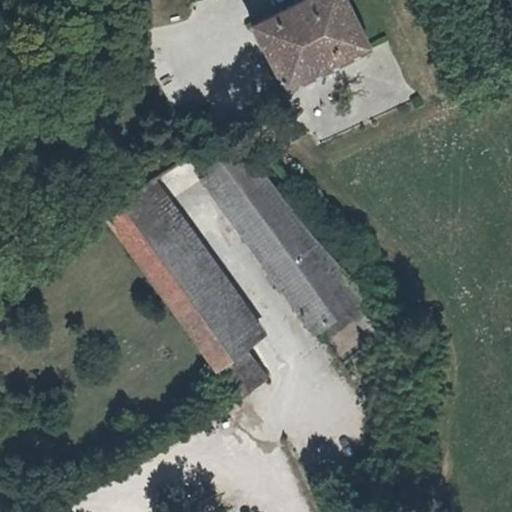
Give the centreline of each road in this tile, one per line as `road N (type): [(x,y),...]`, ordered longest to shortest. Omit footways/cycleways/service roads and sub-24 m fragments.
road 1 (unclassified): [(89,511),(245,426)]
road 2 (track): [(0,92),(115,57)]
